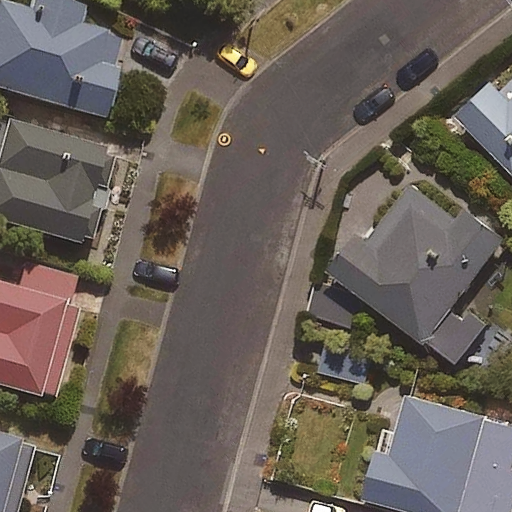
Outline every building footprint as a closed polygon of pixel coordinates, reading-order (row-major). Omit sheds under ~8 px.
[(78,0),(76,0),(26,0),(25,5),(6,0),(0,0),(0,85),(97,115),(122,34),(73,19),(78,0)] [(511,73),(501,84),(488,70),(452,106),(511,165),(511,73)] [(114,148),(1,115),(0,118),(0,217),(85,243),(114,148)] [(503,228),(419,165),(368,233),(354,223),(325,261),(455,358),(484,319),(452,296),(503,228)] [(0,382),(49,396),(82,279),(21,261),(14,285),(0,280),(0,382)] [(511,464),(511,420),(404,391),(394,428),(381,425),(363,491),(440,511),(509,511),(511,504),(511,464),(511,465),(511,464)] [(0,511),(11,511),(31,439),(0,430),(0,511)]
